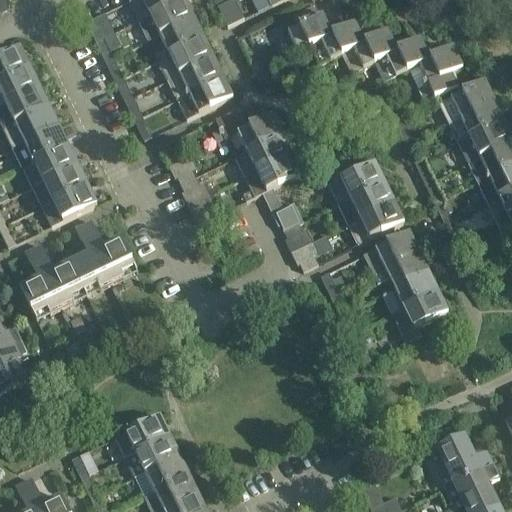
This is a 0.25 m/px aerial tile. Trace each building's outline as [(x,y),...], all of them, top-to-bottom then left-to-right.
[(140,25),(186,2),(184,0),(141,0),(142,1),(131,6),(140,25)] [(214,0),(219,10),(228,6),(224,0),(214,0)] [(291,0),(266,0),(272,11),(282,5),(291,0)] [(186,2),(140,25),(150,46),(161,40),(160,39),(196,22),(186,2)] [(228,6),(219,10),(229,30),(245,22),(235,3),(228,6)] [(298,56),(310,50),(321,45),(330,40),(344,33),(339,22),(324,29),(320,20),(289,35),(298,56)] [(167,52),(156,57),(159,63),(170,58),(205,41),(196,22),(160,39),(161,40),(167,52)] [(88,27),(98,46),(106,42),(97,23),(88,27)] [(330,40),(321,45),(310,50),(319,70),(342,59),(353,53),(362,48),(352,29),(330,40)] [(385,36),(362,48),(353,53),(342,59),(351,78),(375,66),(387,60),(394,56),(385,36)] [(168,83),(214,60),(205,41),(159,63),(168,83)] [(115,62),(106,42),(98,46),(107,66),(115,62)] [(387,60),(375,66),(385,85),(396,79),(418,69),(443,56),(437,44),(422,52),(418,45),(394,56),(387,60)] [(0,61),(0,86),(31,71),(21,51),(0,61)] [(450,53),(443,56),(418,69),(427,88),(418,93),(425,106),(459,89),(452,76),(459,72),(450,53)] [(214,60),(168,83),(178,103),(224,80),(214,60)] [(107,66),(116,84),(124,80),(115,62),(107,66)] [(0,109),(40,90),(31,71),(0,86),(0,109)] [(281,78),(273,82),(277,91),(286,87),(281,78)] [(134,100),(124,80),(116,84),(126,104),(134,100)] [(224,80),(178,103),(189,125),(200,119),(199,119),(234,101),(224,80)] [(485,86),(438,108),(448,128),(494,105),(485,86)] [(314,87),(306,91),(311,100),(319,96),(314,87)] [(0,126),(3,133),(16,126),(50,110),(40,90),(0,109),(0,126)] [(347,96),(339,100),(343,109),(351,105),(347,96)] [(126,104),(136,124),(144,120),(134,100),(126,104)] [(379,103),(371,107),(376,116),(383,112),(379,103)] [(386,109),(396,129),(404,125),(394,104),(386,109)] [(504,124),(494,105),(448,128),(458,147),(504,124)] [(13,154),(26,148),(60,131),(50,110),(16,126),(3,133),(13,154)] [(227,144),(239,138),(248,157),(249,157),(284,140),(274,121),(249,133),(240,114),(218,125),(227,144)] [(146,144),(154,140),(144,120),(136,124),(146,144)] [(405,125),(404,125),(396,129),(405,149),(414,145),(411,138),(419,134),(412,121),(405,125)] [(467,167),(511,145),(511,141),(504,124),(458,147),(467,167)] [(13,154),(23,174),(25,173),(36,167),(70,151),(60,131),(26,148),(13,154)] [(237,162),(247,183),(293,160),(284,140),(249,157),(248,157),(237,162)] [(414,145),(405,149),(415,168),(423,164),(414,145)] [(511,145),(467,167),(477,187),(511,169),(511,145)] [(70,151),(36,167),(25,173),(33,190),(78,168),(70,151)] [(177,182),(180,187),(195,180),(193,175),(197,173),(190,160),(169,170),(175,184),(177,182)] [(247,183),(253,196),(244,200),(247,206),(264,198),(273,193),(303,179),(293,160),(247,183)] [(423,164),(415,168),(425,188),(433,184),(423,164)] [(323,178),(338,209),(384,187),(374,167),(342,183),(336,172),(323,178)] [(78,168),(33,190),(43,211),(88,189),(78,168)] [(487,207),(511,194),(511,169),(477,187),(487,207)] [(195,180),(180,187),(184,196),(182,197),(188,210),(210,200),(203,186),(199,188),(195,180)] [(433,184),(425,188),(435,208),(443,204),(433,184)] [(338,209),(348,229),(394,206),(397,205),(392,194),(388,195),(384,187),(338,209)] [(53,230),(64,225),(97,209),(88,189),(43,211),(53,230)] [(273,193),(264,198),(281,231),(283,230),(285,235),(304,226),(296,208),(283,214),(273,193)] [(496,226),(511,218),(511,194),(487,207),(496,226)] [(216,212),(210,200),(188,210),(194,222),(196,221),(200,228),(215,221),(212,214),(216,212)] [(435,208),(444,228),(453,224),(449,216),(454,214),(447,202),(443,204),(435,208)] [(403,226),(394,206),(348,229),(357,249),(403,226)] [(2,215),(0,216),(0,231),(0,232),(8,228),(3,216),(2,215)] [(511,242),(511,218),(496,226),(506,246),(511,242)] [(92,223),(83,227),(114,288),(138,276),(122,241),(105,249),(92,223)] [(456,232),(453,224),(444,228),(454,247),(467,241),(461,230),(456,232)] [(287,245),(292,256),(314,246),(308,234),(305,236),(302,230),(305,228),(304,226),(285,235),(290,244),(287,245)] [(88,300),(114,288),(83,227),(75,231),(88,258),(71,266),(88,300)] [(8,228),(0,232),(3,239),(6,244),(14,240),(8,228)] [(363,259),(373,280),(418,258),(408,237),(363,259)] [(473,253),(467,241),(454,247),(461,262),(469,258),(468,255),(473,253)] [(321,260),(314,246),(292,256),(299,270),(302,269),(305,276),(320,269),(317,262),(321,260)] [(42,248),(33,252),(63,312),(88,300),(71,266),(54,274),(42,248)] [(38,324),(63,312),(33,252),(25,256),(38,282),(22,290),(38,324)] [(418,258),(373,280),(378,289),(389,283),(394,294),(428,277),(418,258)] [(321,280),(331,300),(339,296),(329,276),(321,280)] [(393,319),(404,314),(438,297),(428,277),(394,294),(383,299),(393,319)] [(331,300),(341,320),(349,316),(339,296),(331,300)] [(418,331),(447,317),(438,297),(404,314),(393,319),(406,347),(422,339),(418,331)] [(341,320),(351,340),(358,336),(349,316),(341,320)] [(80,320),(70,325),(76,337),(86,332),(80,320)] [(0,358),(22,347),(16,334),(5,339),(0,329),(0,358)] [(351,340),(361,359),(368,356),(358,336),(351,340)] [(71,361),(82,356),(77,346),(66,351),(71,361)] [(29,361),(22,347),(0,358),(0,402),(29,389),(18,366),(29,361)] [(115,443),(125,463),(172,441),(162,420),(115,443)] [(437,452),(455,489),(494,470),(487,456),(476,461),(465,438),(437,452)] [(181,460),(172,441),(125,463),(135,482),(136,482),(181,460)] [(81,460),(73,463),(83,484),(91,480),(81,460)] [(145,502),(191,479),(181,460),(136,482),(145,502)] [(496,511),(499,511),(489,490),(501,484),(494,470),(455,489),(466,511),(464,511),(496,511)] [(175,511),(201,500),(191,479),(145,502),(150,511),(175,511)] [(83,484),(89,497),(97,493),(91,480),(83,484)] [(32,482),(23,486),(36,511),(67,511),(63,501),(45,509),(32,482)] [(36,511),(23,486),(15,490),(25,511),(36,511)] [(206,511),(201,500),(175,511),(206,511)] [(401,511),(397,503),(376,511),(401,511)]
